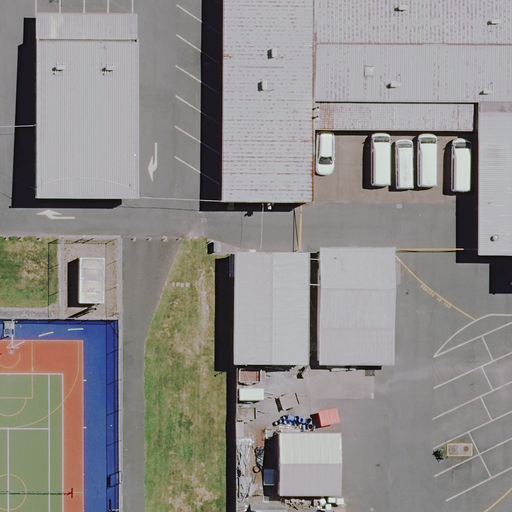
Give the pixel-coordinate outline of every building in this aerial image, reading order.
[(511,279),(511,0),(221,0),(218,198),(317,200),(318,123),(478,127),(475,279),(511,279)] [(136,18),(17,15),(13,202),(132,205),(136,18)] [(399,236),(323,235),(321,356),(396,358),(399,236)] [(308,238),(240,236),(238,360),(305,362),(308,238)] [(352,420),(281,418),(280,489),(351,491),(352,420)]
